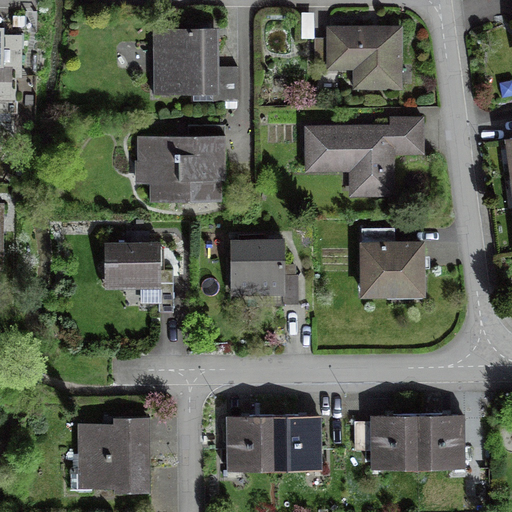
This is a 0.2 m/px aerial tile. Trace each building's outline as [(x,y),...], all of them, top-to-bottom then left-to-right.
[(216,24),(156,25),(157,85),(217,84),(216,24)] [(401,24),(316,24),(316,61),(367,62),(367,87),(401,87),(401,24)] [(0,31),(0,67),(20,68),(20,32),(0,31)] [(387,116),(387,126),(387,136),(422,136),(422,116),(387,116)] [(422,153),(422,136),(387,136),(387,126),(306,127),(306,167),(360,167),(360,191),(391,191),(391,153),(422,153)] [(220,203),(220,167),(226,167),(226,128),(134,129),(134,169),(154,168),(155,204),(220,203)] [(396,297),(395,290),(421,290),(421,245),(395,245),(395,229),(358,229),(358,297),(396,297)] [(106,238),(107,277),(142,276),(143,313),(175,312),(173,267),(156,267),(155,237),(106,238)] [(284,243),(227,243),(227,298),(278,298),(278,312),(299,312),(299,279),(284,279),(284,243)] [(418,415),(418,468),(467,468),(467,414),(418,415)] [(275,469),(275,415),(227,415),(227,469),(275,469)] [(275,415),(275,469),(324,468),(324,415),(275,415)] [(418,468),(418,415),(370,415),(370,468),(418,468)] [(114,417),(114,421),(79,422),(79,487),(114,486),(114,492),(148,492),(148,417),(114,417)]
